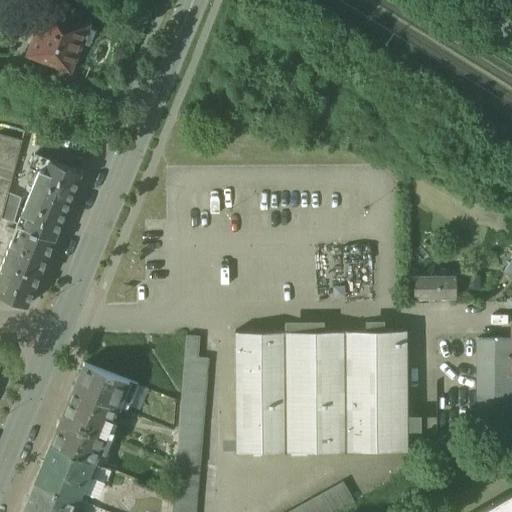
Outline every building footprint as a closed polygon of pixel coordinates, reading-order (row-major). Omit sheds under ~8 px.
[(68,22),(47,13),(40,29),(34,27),(26,45),(32,48),(27,58),(48,67),(50,63),(71,72),(83,44),(89,47),(95,33),(91,31),(92,28),(70,18),(68,22)] [(0,134),(0,219),(1,220),(1,218),(8,193),(23,141),(0,134)] [(60,137),(37,134),(35,145),(59,149),(60,137)] [(81,173),(34,154),(29,167),(39,172),(21,214),(28,216),(23,228),(54,240),(81,173)] [(22,197),(8,193),(1,218),(14,224),(22,197)] [(23,228),(17,226),(0,270),(0,281),(1,282),(0,283),(0,295),(27,306),(54,240),(23,228)] [(511,258),(502,273),(511,279),(511,258)] [(291,273),(291,298),(316,297),(315,273),(291,273)] [(456,297),(456,276),(414,276),(414,297),(456,297)] [(285,331),(234,331),(236,438),(222,438),(222,450),(236,450),(236,452),(407,450),(406,329),(325,330),(324,320),(285,321),(285,331)] [(199,336),(187,335),(171,511),(193,511),(207,358),(198,357),(199,336)] [(511,339),(478,339),(478,435),(511,423),(511,375),(511,339)] [(138,384),(84,363),(73,391),(116,409),(126,413),(138,384)] [(116,409),(73,391),(62,418),(111,438),(113,432),(108,430),(116,409)] [(111,438),(62,418),(50,447),(92,464),(94,464),(102,444),(108,446),(111,438)] [(92,464),(50,447),(34,484),(77,501),(92,464)] [(349,474),(338,480),(351,502),(362,496),(349,474)] [(338,480),(328,486),(341,508),(351,502),(338,480)] [(72,511),(77,501),(34,484),(22,511),(72,511)] [(328,486),(317,493),(329,511),(334,511),(341,508),(328,486)] [(511,511),(511,491),(475,511),(511,511)] [(329,511),(317,493),(307,499),(314,511),(329,511)] [(314,511),(307,499),(297,505),(300,511),(314,511)]
